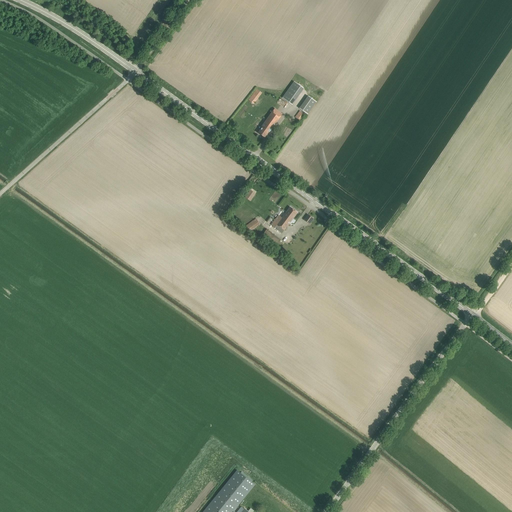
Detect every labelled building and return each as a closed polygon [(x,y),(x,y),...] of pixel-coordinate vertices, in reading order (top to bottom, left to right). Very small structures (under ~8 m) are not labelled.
[(304,88),(294,81),(282,97),(292,105),(304,88)] [(262,93),(257,89),(248,100),(253,104),(262,93)] [(308,114),(316,102),(308,96),(300,108),(308,114)] [(262,127),(258,133),(265,137),(269,131),(270,131),(282,113),(274,108),(262,126),(262,127)] [(304,114),(299,111),(295,117),(300,121),(304,114)] [(256,193),(250,190),(245,197),(250,201),(256,193)] [(298,212),(290,207),(287,212),(285,211),(282,216),(279,214),(271,224),(282,233),(298,212)] [(310,224),(311,222),(314,218),(308,214),(304,219),(310,224)] [(260,224),(256,218),(246,225),(250,231),(260,224)] [(266,229),(261,236),(275,247),(281,239),(266,229)] [(232,511),(255,485),(237,470),(202,511),(232,511)]
